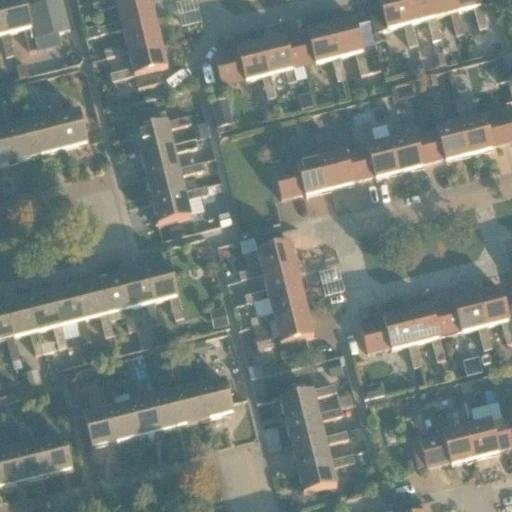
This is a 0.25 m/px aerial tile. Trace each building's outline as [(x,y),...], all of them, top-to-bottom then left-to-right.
[(9,38),(10,38),(25,34),(31,56),(39,54),(36,43),(28,11),(24,0),(22,0),(1,5),(9,38)] [(114,0),(116,3),(94,8),(96,16),(118,11),(117,10),(150,2),(149,0),(114,0)] [(418,50),(413,28),(412,28),(404,0),(384,0),(379,1),(381,10),(369,13),(375,37),(405,30),(410,52),(418,50)] [(441,44),(436,22),(435,22),(429,0),(404,0),(412,28),(413,28),(428,24),(434,46),(441,44)] [(465,38),(459,16),(459,17),(454,0),(429,0),(435,22),(436,22),(451,18),(456,40),(465,38)] [(454,0),(459,17),(459,16),(475,12),(480,34),(488,32),(483,11),(495,8),(492,0),(454,0)] [(63,2),(28,11),(36,43),(59,38),(71,35),(63,2)] [(123,33),(156,25),(150,2),(117,10),(118,11),(122,27),(100,32),(102,40),(123,34),(123,33)] [(15,60),(10,38),(9,38),(1,5),(0,5),(0,40),(2,40),(7,62),(15,60)] [(340,63),(341,62),(356,59),(362,80),(382,76),(376,51),(364,54),(356,24),(332,30),(340,63)] [(129,56),(162,48),(156,25),(123,33),(123,34),(127,49),(105,55),(107,63),(130,57),(129,56)] [(346,84),(341,62),(340,63),(332,30),(307,36),(308,38),(298,41),(304,68),(315,66),(315,69),(333,64),(338,86),(346,84)] [(304,68),(298,41),(287,44),(286,41),(261,47),(270,80),(271,80),(286,76),(288,84),(296,82),(294,74),(295,74),(294,71),(304,68)] [(276,102),(271,80),(270,80),(261,47),(237,53),(238,56),(215,61),(222,89),(245,83),(245,86),(263,82),(268,104),(276,102)] [(163,87),(160,75),(168,73),(162,48),(129,56),(130,57),(133,73),(111,78),(113,87),(136,81),(139,93),(163,87)] [(434,59),(437,71),(446,69),(443,57),(434,59)] [(502,61),(494,63),(496,73),(504,71),(502,61)] [(25,69),(17,71),(20,83),(28,81),(25,69)] [(424,81),(427,91),(438,89),(435,78),(424,81)] [(56,121),(64,154),(89,148),(81,115),(63,119),(58,97),(50,99),(55,121),(56,121)] [(311,101),(300,104),(303,115),(314,112),(311,101)] [(56,121),(55,121),(40,125),(34,103),(27,105),(32,127),(33,127),(41,160),(64,154),(56,121)] [(228,103),(211,107),(217,132),(234,128),(228,103)] [(369,105),(371,113),(382,111),(380,103),(369,105)] [(461,127),(470,160),(494,154),(494,152),(511,146),(511,126),(510,118),(487,124),(486,121),(469,125),(463,103),(455,105),(461,127)] [(33,127),(32,127),(17,131),(11,109),(3,111),(9,133),(10,133),(18,166),(41,160),(33,127)] [(461,127),(445,131),(440,109),(432,111),(437,133),(438,136),(427,138),(434,166),(444,164),(445,166),(470,160),(461,127)] [(174,151),(174,150),(170,135),(192,129),(190,121),(166,127),(163,117),(148,121),(151,131),(135,135),(141,159),(174,151)] [(434,166),(427,138),(417,141),(416,138),(399,142),(393,121),(385,123),(391,144),(399,178),(424,172),(423,169),(434,166)] [(391,144),(376,148),(370,126),(362,128),(367,150),(368,153),(357,155),(364,184),(374,181),(375,184),(399,178),(391,144)] [(10,133),(9,133),(0,135),(0,170),(18,166),(10,133)] [(364,184),(357,155),(347,158),(346,155),(329,160),(323,138),(316,140),(321,162),(322,162),(330,195),(354,189),(354,186),(364,184)] [(180,174),(180,173),(176,158),(198,152),(196,144),(174,150),(174,151),(141,159),(147,182),(180,174)] [(322,162),(321,162),(305,166),(300,144),(292,146),(297,168),(298,170),(275,176),(282,204),(305,198),(305,201),(330,195),(322,162)] [(186,198),(186,197),(182,181),(204,176),(202,168),(180,173),(180,174),(147,182),(153,206),(186,198)] [(159,230),(192,222),(188,204),(209,199),(207,191),(186,197),(186,198),(153,206),(159,230)] [(229,217),(219,220),(221,232),(232,229),(229,217)] [(282,249),(279,237),(254,243),(261,272),(240,278),(242,286),(263,280),(263,279),(296,271),(290,247),(282,249)] [(154,308),(170,304),(175,326),(184,324),(170,269),(144,275),(154,308)] [(269,302),(302,294),(296,271),(263,279),(263,280),(267,296),(245,301),(247,309),(269,304),(269,302)] [(160,330),(154,308),(144,275),(123,281),(130,314),(131,313),(147,310),(152,332),(160,330)] [(130,314),(123,281),(99,287),(107,319),(108,319),(110,326),(125,322),(130,344),(138,342),(131,313),(130,314)] [(110,326),(108,319),(107,319),(99,287),(76,292),(84,326),(85,325),(100,322),(105,343),(113,341),(110,326)] [(90,347),(85,325),(84,326),(76,292),(53,298),(61,331),(62,331),(76,327),(82,349),(90,347)] [(485,332),(486,332),(502,328),(507,350),(511,348),(511,314),(507,316),(501,293),(477,299),(485,332)] [(275,326),(308,317),(302,294),(269,302),(269,304),(273,319),(251,325),(253,332),(275,327),(275,326)] [(67,353),(62,331),(61,331),(53,298),(29,304),(38,337),(54,333),(59,355),(67,353)] [(492,354),(486,332),(485,332),(477,299),(453,305),(453,308),(443,310),(451,341),(478,334),(484,356),(492,354)] [(44,359),(38,337),(29,304),(5,310),(14,343),(15,343),(30,339),(36,361),(44,359)] [(20,365),(15,343),(14,343),(5,310),(0,311),(0,346),(7,345),(12,367),(20,365)] [(439,344),(451,341),(443,310),(432,313),(432,310),(407,316),(416,350),(431,346),(437,368),(445,366),(439,344)] [(209,315),(213,333),(228,329),(224,312),(209,315)] [(422,372),(416,350),(407,316),(382,323),(383,325),(360,331),(367,359),(390,353),(391,356),(408,352),(414,374),(422,372)] [(308,356),(305,344),(314,342),(308,317),(275,326),(275,327),(279,343),(257,348),(259,356),(281,350),(284,362),(308,356)] [(160,330),(152,332),(157,352),(163,350),(165,350),(160,330)] [(190,348),(193,361),(208,357),(205,345),(190,348)] [(102,351),(106,364),(117,361),(114,348),(102,351)] [(80,358),(83,369),(94,366),(92,355),(80,358)] [(311,369),(309,361),(281,368),(283,376),(311,369)] [(478,362),(463,366),(467,381),(482,377),(478,362)] [(327,366),(330,381),(343,378),(339,363),(327,366)] [(202,391),(210,424),(234,418),(226,385),(209,389),(203,367),(195,369),(200,392),(202,391)] [(25,376),(29,391),(41,388),(37,373),(25,376)] [(96,373),(80,377),(83,390),(99,385),(96,373)] [(202,391),(200,392),(185,395),(180,373),(172,375),(177,397),(178,397),(186,430),(210,424),(202,391)] [(178,397),(177,397),(162,401),(156,379),(149,381),(154,403),(155,403),(163,436),(186,430),(178,397)] [(155,403),(154,403),(138,407),(133,385),(125,387),(131,409),(131,408),(140,441),(163,436),(155,403)] [(131,408),(131,409),(115,412),(110,390),(102,392),(107,414),(108,414),(116,447),(140,441),(131,408)] [(319,420),(319,419),(315,403),(336,398),(335,390),(280,404),(286,428),(319,420)] [(360,392),(363,405),(374,403),(372,393),(367,390),(360,392)] [(92,418),(87,396),(70,400),(76,422),(84,420),(92,453),(116,447),(108,414),(107,414),(92,418)] [(511,396),(507,398),(511,417),(511,419),(502,422),(509,453),(511,452),(511,396)] [(336,402),(339,413),(353,410),(350,399),(336,402)] [(509,453),(502,422),(474,429),(468,407),(460,409),(466,431),(467,431),(475,464),(500,458),(499,455),(509,453)] [(325,443),(324,442),(321,427),(343,421),(341,414),(319,419),(319,420),(286,428),(292,451),(325,443)] [(449,427),(441,429),(443,437),(442,437),(443,440),(428,444),(422,419),(414,421),(427,474),(450,468),(451,470),(475,464),(467,431),(466,431),(451,435),(449,427)] [(41,448),(49,481),(73,475),(65,442),(48,446),(42,424),(34,426),(40,448),(41,448)] [(41,448),(40,448),(24,452),(19,430),(11,432),(16,454),(17,453),(25,487),(49,481),(41,448)] [(348,436),(351,447),(363,444),(361,433),(348,436)] [(331,467),(330,465),(326,450),(348,445),(346,437),(324,442),(325,443),(292,451),(298,475),(331,467)] [(17,453),(16,454),(1,457),(0,453),(0,484),(2,493),(25,487),(17,453)] [(304,499),(337,491),(332,474),(354,468),(352,460),(330,465),(331,467),(298,475),(304,499)]
